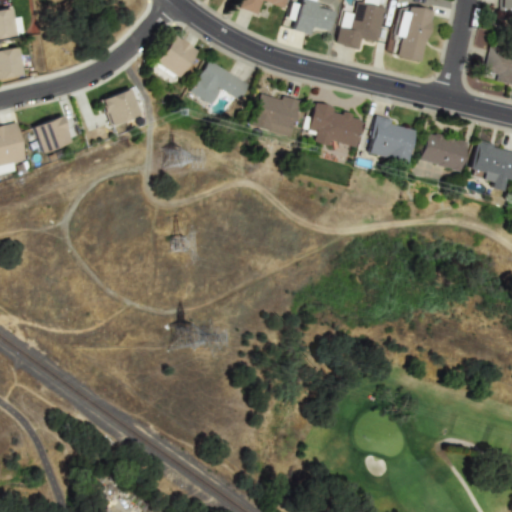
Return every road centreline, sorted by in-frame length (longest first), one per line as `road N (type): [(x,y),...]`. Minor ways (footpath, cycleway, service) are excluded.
road 1 (tertiary): [(175,0),(272,58),(511,116)]
road 2 (track): [(192,201),(246,187),(326,231),(440,223),(482,232),(511,252)]
road 3 (residential): [(175,0),(121,59),(46,94),(0,104)]
road 4 (track): [(187,311),(345,233)]
